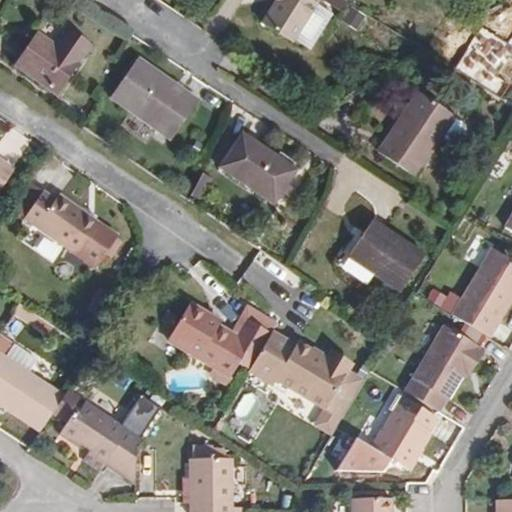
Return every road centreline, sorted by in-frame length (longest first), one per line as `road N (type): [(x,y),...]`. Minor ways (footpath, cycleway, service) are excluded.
road 1 (residential): [(278,295),(0,100)]
road 2 (residential): [(119,0),(195,64),(334,159)]
road 3 (residential): [(455,511),(455,484),(511,386)]
